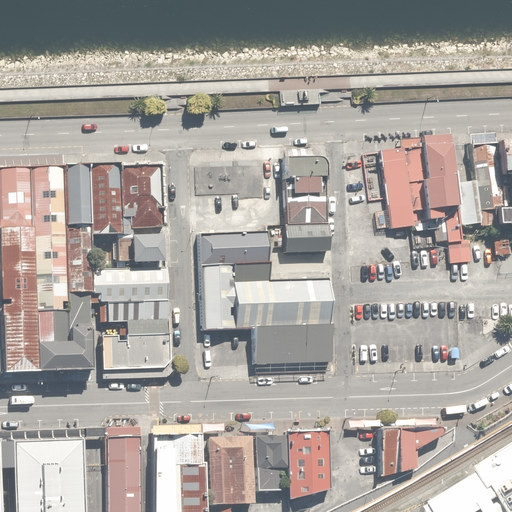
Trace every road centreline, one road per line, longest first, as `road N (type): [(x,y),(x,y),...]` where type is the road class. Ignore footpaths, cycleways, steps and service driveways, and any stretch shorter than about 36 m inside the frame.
road 1 (tertiary): [(511,112),(178,128)]
road 2 (residential): [(511,365),(470,389),(439,394),(187,400)]
road 3 (residential): [(187,400),(178,128)]
road 4 (residential): [(187,400),(0,406)]
road 5 (tertiary): [(178,128),(0,136)]
